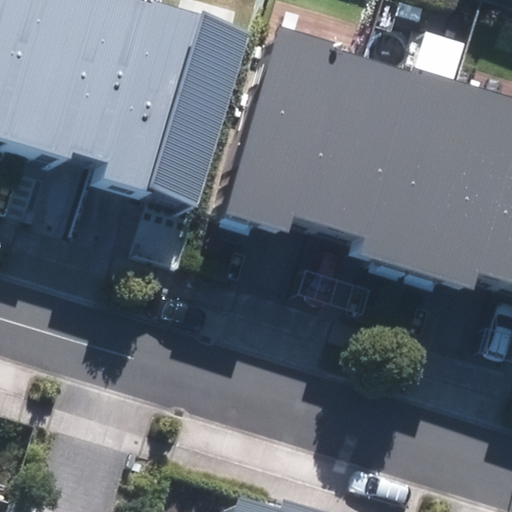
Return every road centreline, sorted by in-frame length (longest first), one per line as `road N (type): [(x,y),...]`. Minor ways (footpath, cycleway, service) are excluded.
road 1 (residential): [(115,350),(511,474)]
road 2 (residential): [(115,350),(65,511)]
road 3 (residential): [(0,314),(115,350)]
